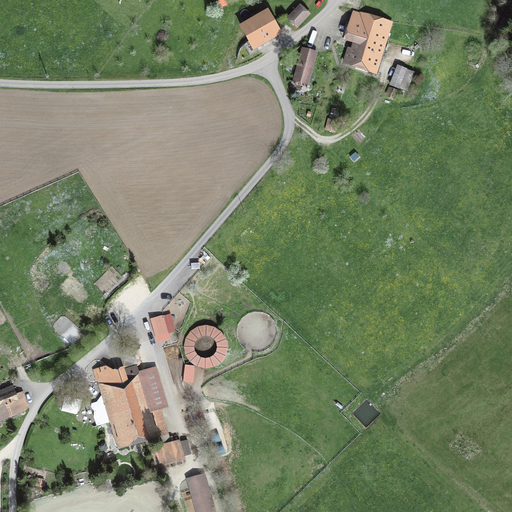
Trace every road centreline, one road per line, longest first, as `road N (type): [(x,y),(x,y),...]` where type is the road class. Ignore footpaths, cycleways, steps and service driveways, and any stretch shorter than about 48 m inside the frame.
road 1 (track): [(13,511),(17,446),(42,397),(152,298),(283,143),(289,116),(264,60)]
road 2 (unclassified): [(337,0),(285,46),(238,72),(104,85),(0,82)]
road 3 (track): [(289,116),(321,139),(353,128),(378,95),(389,51)]
